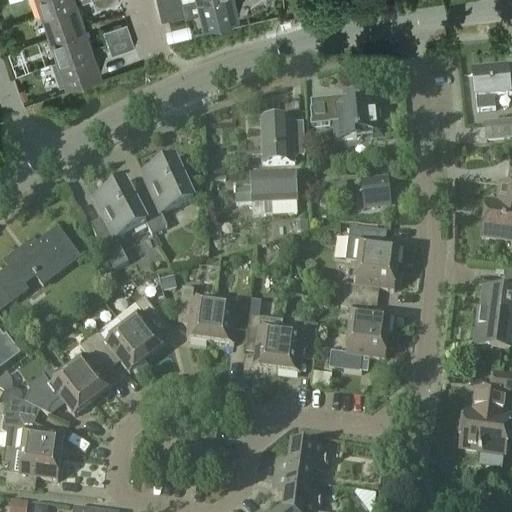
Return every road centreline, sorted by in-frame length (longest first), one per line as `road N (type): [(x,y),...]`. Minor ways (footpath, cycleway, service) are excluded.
road 1 (residential): [(273,418),(380,424),(415,392),(425,364),(431,298),(410,19)]
road 2 (residential): [(39,167),(194,82),(410,19)]
road 3 (residential): [(165,510),(131,504),(117,487),(127,424),(167,404),(273,418)]
